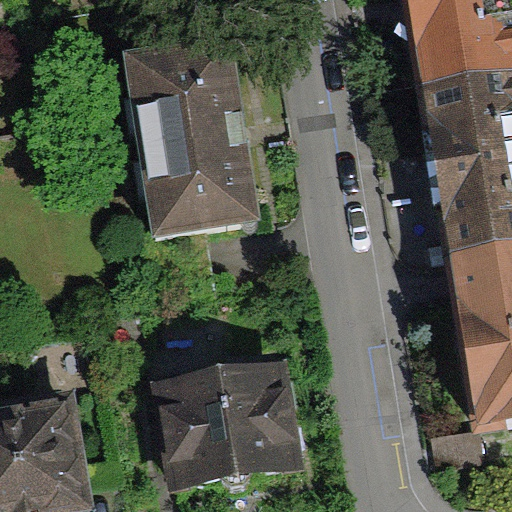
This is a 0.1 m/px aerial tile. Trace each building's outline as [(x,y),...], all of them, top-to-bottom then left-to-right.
[(497,0),(378,0),(396,100),(511,80),(497,0)] [(127,48),(163,237),(277,215),(241,27),(127,48)] [(511,85),(511,80),(396,100),(425,268),(511,252),(511,85)] [(511,252),(425,268),(457,447),(511,438),(511,252)] [(309,464),(291,349),(153,371),(171,486),(309,464)] [(0,511),(33,511),(91,505),(76,385),(0,394),(0,511)]
